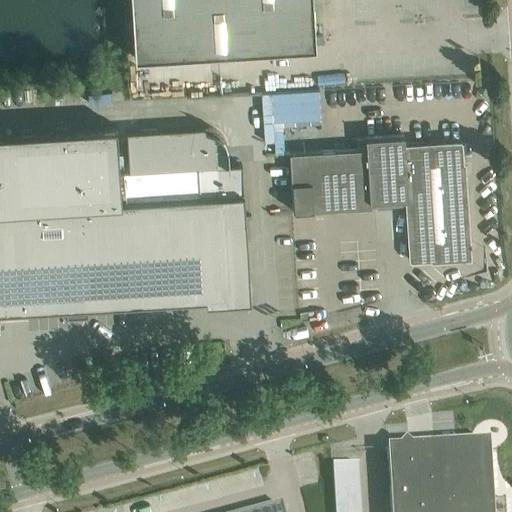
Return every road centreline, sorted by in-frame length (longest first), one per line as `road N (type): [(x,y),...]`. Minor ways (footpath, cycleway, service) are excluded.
road 1 (tertiary): [(511,308),(0,444)]
road 2 (tertiary): [(0,498),(427,383),(511,368)]
